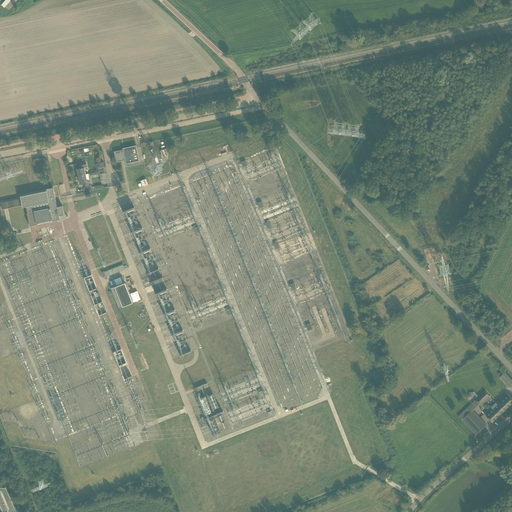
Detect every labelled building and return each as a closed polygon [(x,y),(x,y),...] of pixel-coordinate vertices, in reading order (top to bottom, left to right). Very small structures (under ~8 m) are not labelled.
[(116,162),(125,160),(126,164),(139,161),(136,146),(123,148),(123,150),(114,152),(116,162)] [(166,149),(160,151),(163,158),(168,155),(166,149)] [(77,169),(78,176),(86,174),(84,168),(87,167),(86,164),(79,166),(80,168),(77,169)] [(106,173),(99,174),(101,182),(108,180),(106,173)] [(86,174),(78,176),(80,183),(82,182),(83,185),(85,185),(89,184),(90,183),(88,174),(86,174)] [(2,209),(22,205),(23,208),(26,207),(28,213),(27,214),(29,226),(60,220),(59,216),(64,214),(62,206),(57,207),(53,188),(46,189),(46,191),(20,196),(21,199),(0,203),(2,209)] [(133,230),(141,228),(138,218),(134,219),(133,216),(131,210),(134,210),(134,207),(127,209),(128,211),(125,212),(127,218),(130,217),(133,230)] [(139,240),(139,249),(148,249),(148,241),(139,240)] [(104,271),(106,277),(125,269),(122,263),(104,271)] [(84,277),(99,315),(106,312),(91,274),(84,277)] [(131,274),(124,276),(127,286),(134,283),(131,274)] [(118,308),(132,302),(124,282),(110,288),(111,288),(118,307),(118,308)] [(158,283),(152,286),(155,294),(161,291),(158,283)] [(113,352),(124,379),(132,376),(121,349),(113,352)] [(501,376),(500,377),(509,387),(511,384),(511,381),(504,373),(501,376)] [(207,383),(194,388),(196,392),(208,387),(207,383)] [(477,398),(475,400),(479,404),(488,395),(484,391),(479,397),(477,398)] [(506,392),(495,403),(496,403),(498,405),(497,405),(500,407),(502,405),(506,409),(511,403),(511,398),(508,395),(506,392)] [(205,396),(198,399),(205,416),(212,413),(205,396)] [(490,407),(490,408),(499,416),(506,409),(502,405),(500,407),(497,405),(493,410),(490,407)] [(458,416),(473,431),(476,435),(487,425),(469,406),(458,416)] [(499,416),(490,408),(484,414),(492,422),(499,416)] [(214,417),(206,420),(212,435),(220,432),(214,417)] [(0,507),(2,511),(11,511),(15,511),(5,487),(0,487),(0,507)]
